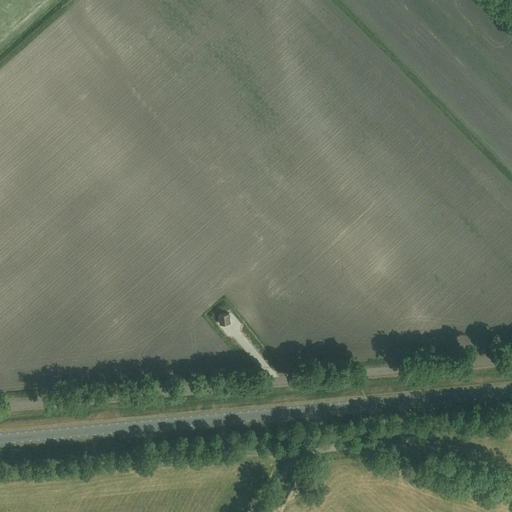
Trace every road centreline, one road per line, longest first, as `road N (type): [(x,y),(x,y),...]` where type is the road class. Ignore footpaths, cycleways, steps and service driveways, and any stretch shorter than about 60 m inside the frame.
road 1 (secondary): [(511,390),(0,439)]
road 2 (unclassified): [(0,406),(511,359)]
road 3 (track): [(0,477),(225,455),(296,457)]
road 4 (unclassified): [(511,485),(390,445),(296,457)]
